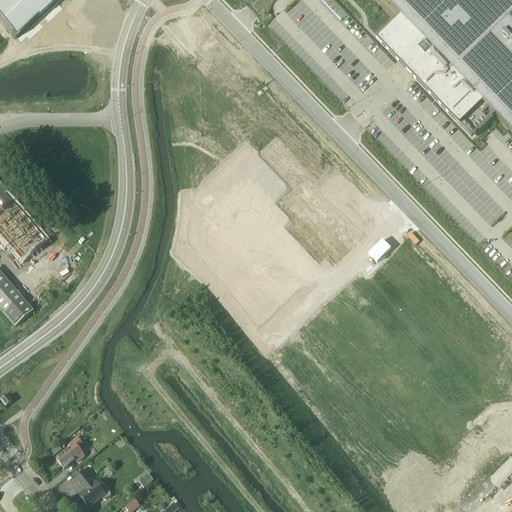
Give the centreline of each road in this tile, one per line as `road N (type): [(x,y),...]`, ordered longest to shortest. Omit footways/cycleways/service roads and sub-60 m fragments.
road 1 (unclassified): [(205,0),(511,316)]
road 2 (tertiary): [(0,366),(77,306),(110,257),(126,189),(120,120)]
road 3 (tertiary): [(120,120),(121,58),(145,0)]
road 4 (tertiary): [(0,127),(120,120)]
